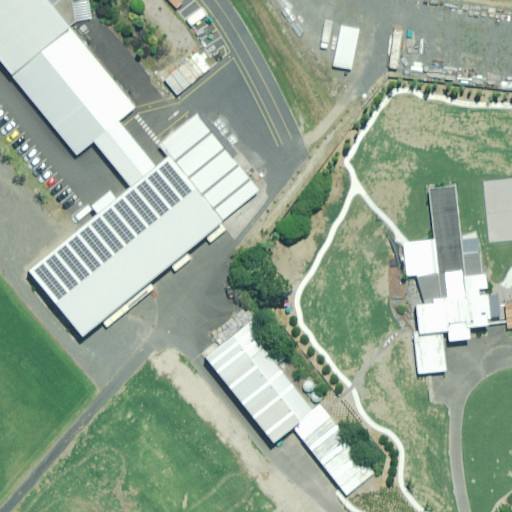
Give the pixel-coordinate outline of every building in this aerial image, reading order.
[(129,103),(42,0),(0,0),(0,71),(69,153),(129,103)] [(256,182),(191,105),(147,141),(212,218),(256,182)] [(464,254),(456,186),(434,189),(443,274),(423,276),(426,301),(418,301),(421,330),(415,331),(420,374),(450,370),(445,330),(451,329),(452,340),(474,337),(473,326),(492,324),(492,317),(494,317),(492,292),(483,293),(482,286),(490,285),(489,273),(484,273),(482,252),(464,254)] [(318,391),(248,308),(196,351),(266,434),(318,391)] [(373,463),(320,400),(286,428),(339,491),(373,463)]
